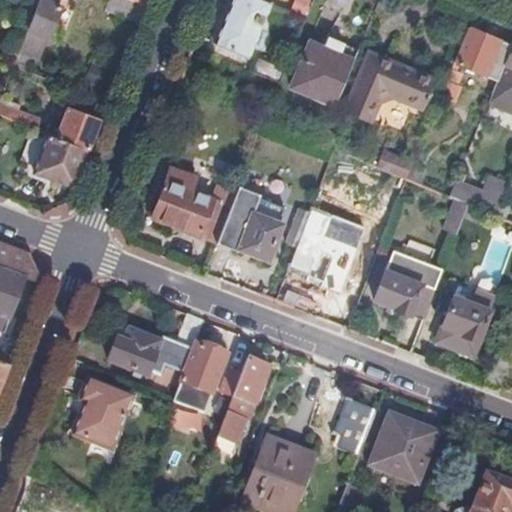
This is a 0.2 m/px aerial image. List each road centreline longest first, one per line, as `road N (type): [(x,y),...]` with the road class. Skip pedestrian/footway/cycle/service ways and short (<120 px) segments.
road 1 (residential): [(81,248),(511,414)]
road 2 (residential): [(81,248),(176,0)]
road 3 (residential): [(0,463),(81,248)]
